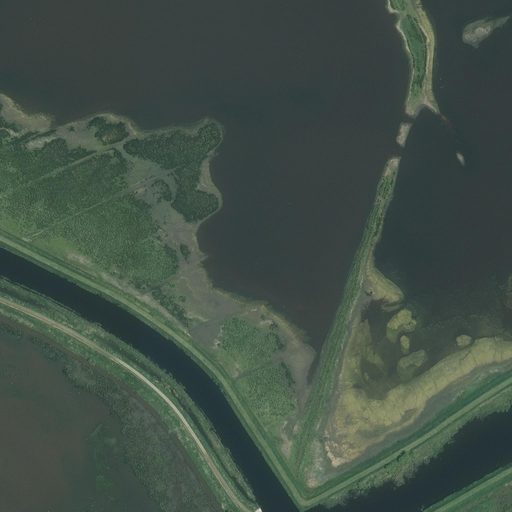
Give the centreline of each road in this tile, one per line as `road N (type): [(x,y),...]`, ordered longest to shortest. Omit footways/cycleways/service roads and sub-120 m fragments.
road 1 (track): [(511,383),(304,504),(214,371),(175,335),(0,240)]
road 2 (track): [(0,301),(121,362),(160,393),(249,511)]
